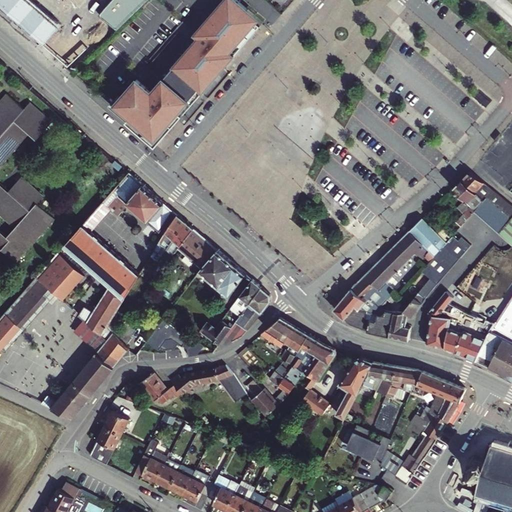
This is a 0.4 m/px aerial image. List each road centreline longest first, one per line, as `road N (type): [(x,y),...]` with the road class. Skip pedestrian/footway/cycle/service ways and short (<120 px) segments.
road 1 (residential): [(300,303),(511,101)]
road 2 (residential): [(160,179),(317,0)]
road 3 (secondary): [(0,36),(160,179)]
road 4 (residential): [(230,352),(127,369),(64,459)]
road 5 (secondary): [(300,303),(352,339),(494,384)]
road 6 (secondary): [(160,179),(238,240),(300,303)]
road 7 (residential): [(422,498),(494,384)]
road 8 (residential): [(410,0),(511,89)]
road 9 (residential): [(64,459),(176,511)]
